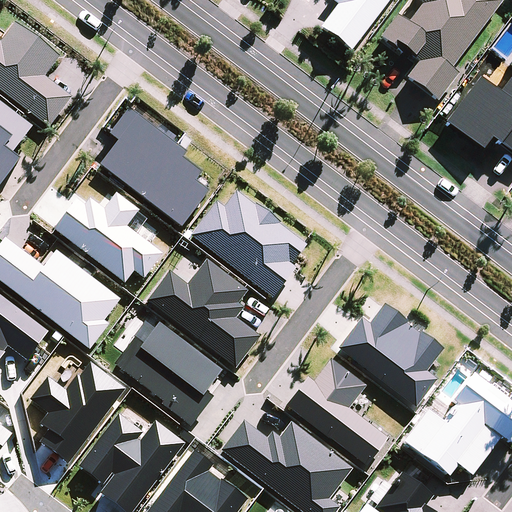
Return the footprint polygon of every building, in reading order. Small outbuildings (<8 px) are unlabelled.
[(349,53),(390,0),(328,0),(337,6),(318,30),(349,53)] [(417,63),(405,79),(436,103),(458,76),(450,70),(502,3),(498,0),(413,0),(421,6),(406,25),(396,17),(378,39),(400,57),(404,53),(417,63)] [(0,43),(0,94),(48,131),(72,99),(43,77),(57,58),(14,26),(0,44),(0,43)] [(511,75),(498,94),(478,79),(443,124),(480,153),(490,140),(497,147),(499,146),(511,155),(511,60),(505,69),(511,74),(511,75)] [(0,184),(18,161),(10,155),(31,128),(0,104),(0,184)] [(117,143),(100,167),(181,229),(208,193),(196,183),(201,175),(183,160),(187,154),(167,141),(172,135),(165,128),(159,134),(129,110),(109,136),(117,143)] [(215,202),(189,236),(272,300),(294,269),(290,265),(305,247),(278,226),(279,224),(254,205),(253,206),(234,194),(223,209),(215,202)] [(76,200),(52,230),(123,284),(133,272),(142,280),(162,255),(127,228),(139,212),(115,195),(102,210),(89,200),(84,207),(76,200)] [(104,322),(120,301),(56,252),(44,269),(5,238),(0,244),(0,283),(89,351),(109,326),(104,322)] [(168,273),(147,301),(235,368),(258,338),(234,319),(242,308),(236,304),(245,292),(204,261),(185,286),(168,273)] [(8,348),(26,362),(49,332),(0,295),(0,361),(5,354),(4,353),(8,348)] [(360,319),(336,349),(414,408),(437,381),(425,372),(441,351),(418,333),(417,334),(405,326),(406,324),(383,306),(368,325),(360,319)] [(144,323),(112,366),(161,402),(159,404),(190,427),(211,399),(204,394),(221,372),(157,324),(153,329),(144,323)] [(306,378),(285,407),(365,467),(386,439),(347,410),(364,388),(329,362),(313,383),(306,378)] [(65,392),(47,378),(29,402),(47,415),(39,425),(48,432),(39,444),(68,466),(125,390),(90,363),(79,377),(77,376),(65,392)] [(424,411),(400,445),(446,479),(455,467),(471,479),(499,440),(502,442),(511,428),(511,407),(472,376),(450,402),(455,406),(441,424),(424,411)] [(113,477),(100,494),(123,511),(134,511),(185,445),(155,422),(140,442),(137,440),(143,434),(118,416),(78,468),(103,486),(112,475),(113,477)] [(242,421),(219,450),(299,511),(334,511),(337,509),(327,501),(350,470),(290,425),(279,439),(270,432),(266,439),(242,421)] [(0,452),(12,435),(0,426),(0,452)] [(238,511),(248,500),(220,479),(219,481),(208,473),(213,466),(194,452),(147,511),(238,511)] [(428,511),(423,508),(430,498),(400,474),(372,510),(374,511),(428,511)]
